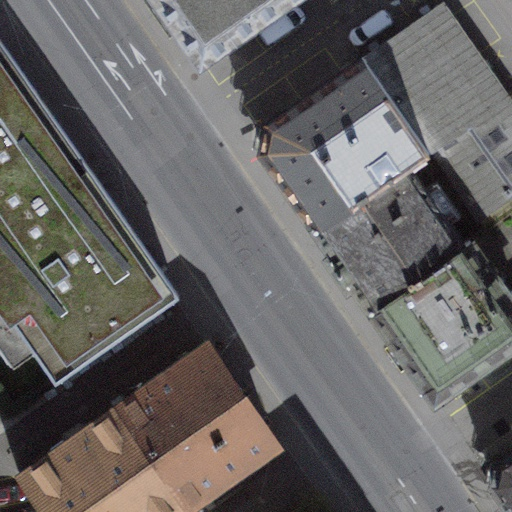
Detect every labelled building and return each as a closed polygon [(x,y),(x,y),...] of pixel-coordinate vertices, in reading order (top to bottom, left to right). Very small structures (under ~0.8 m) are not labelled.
[(157,0),(200,60),(285,0),(157,0)] [(438,4),(361,57),(427,152),(430,150),(504,98),(438,4)] [(178,292),(0,38),(0,300),(55,380),(178,292)] [(361,57),(267,124),(263,149),(316,225),(411,161),(412,163),(427,152),(361,57)] [(511,192),(511,109),(504,98),(430,150),(477,217),(511,192)] [(411,161),(316,225),(372,305),(466,240),(412,163),(411,161)] [(511,207),(466,240),(372,305),(435,396),(511,341),(511,207)] [(206,344),(115,408),(184,507),(276,445),(206,344)] [(177,511),(184,507),(115,408),(21,472),(48,511),(177,511)] [(493,479),(511,506),(511,450),(497,460),(493,479)]
